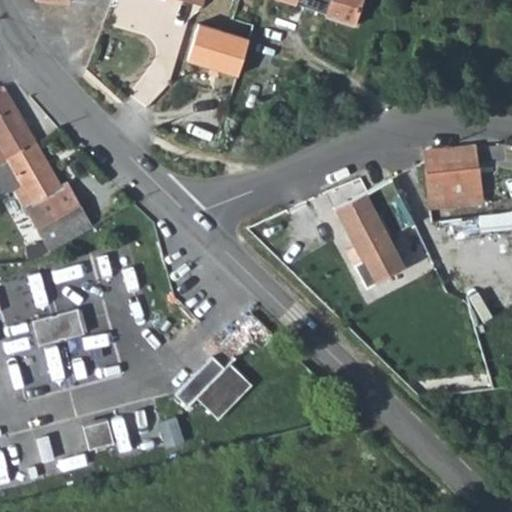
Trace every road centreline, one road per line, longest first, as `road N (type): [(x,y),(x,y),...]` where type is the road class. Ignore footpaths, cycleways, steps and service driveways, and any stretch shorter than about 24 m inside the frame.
road 1 (tertiary): [(191,222),(489,511)]
road 2 (residential): [(191,222),(205,209),(405,126),(511,132)]
road 3 (unknown): [(124,158),(166,74),(173,24),(159,10),(95,19),(0,72)]
road 4 (tertiary): [(0,15),(88,123),(191,222)]
